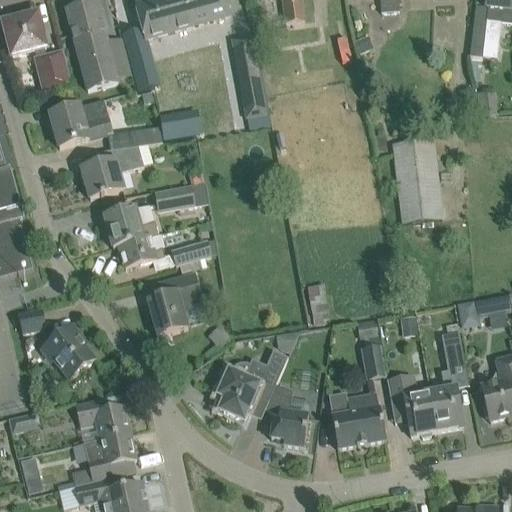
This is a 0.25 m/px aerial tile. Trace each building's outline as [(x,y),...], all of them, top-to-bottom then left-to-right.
[(230,19),(226,4),(224,0),(165,0),(136,8),(145,43),(230,19)] [(304,25),(300,0),(281,0),(286,27),(304,25)] [(379,0),(381,17),(399,16),(397,0),(379,0)] [(511,27),(511,0),(487,0),(487,2),(486,11),(488,11),(486,25),(485,30),(474,28),(470,59),(482,61),(497,62),(501,27),(511,27)] [(117,86),(102,26),(96,6),(66,14),(87,94),(117,86)] [(45,52),(42,38),(37,18),(4,27),(12,60),(34,55),(36,62),(36,63),(43,94),(69,87),(61,56),(47,60),(45,52)] [(253,40),(231,44),(246,122),(267,118),(253,40)] [(478,96),(480,120),(499,119),(497,95),(478,96)] [(155,107),(153,96),(142,98),(144,109),(155,107)] [(108,139),(114,138),(105,103),(50,119),(59,152),(89,144),(88,143),(107,138),(108,139)] [(160,132),(112,138),(114,153),(138,151),(162,147),(160,132)] [(440,224),(444,223),(435,142),(393,147),(402,228),(421,226),(440,224)] [(104,199),(126,193),(122,178),(144,171),(138,151),(114,153),(110,154),(113,165),(82,174),(90,203),(100,200),(101,202),(104,201),(104,199)] [(0,283),(18,278),(33,274),(20,231),(17,232),(15,225),(23,223),(23,224),(24,223),(9,171),(8,171),(8,172),(1,174),(0,171),(0,166),(2,166),(0,158),(0,283)] [(192,190),(205,187),(203,174),(189,176),(192,190)] [(264,183),(267,199),(280,197),(277,180),(264,183)] [(192,190),(194,203),(209,200),(206,187),(205,187),(192,190)] [(196,211),(194,203),(192,190),(155,196),(159,218),(196,211)] [(155,226),(153,226),(149,209),(135,212),(104,221),(113,252),(119,251),(158,240),(155,226)] [(162,252),(164,251),(160,239),(158,240),(119,251),(125,273),(144,268),(156,265),(165,262),(162,252)] [(176,270),(218,260),(213,244),(172,255),(176,270)] [(201,305),(194,278),(151,290),(155,303),(147,305),(157,341),(188,332),(182,310),(201,305)] [(315,325),(331,325),(329,289),(313,290),(315,325)] [(506,298),(456,307),(461,330),(479,328),(477,319),(510,313),(506,298)] [(22,338),(26,337),(46,333),(42,313),(18,319),(22,338)] [(491,317),(494,332),(508,329),(505,314),(491,317)] [(415,320),(401,322),(402,333),(417,331),(415,320)] [(360,343),(379,340),(376,323),(357,326),(360,343)] [(79,343),(81,341),(72,329),(41,353),(51,365),(54,363),(70,383),(95,364),(79,343)] [(230,341),(219,329),(207,339),(218,351),(230,341)] [(446,369),(465,365),(459,336),(441,340),(446,369)] [(381,350),(369,352),(362,353),(368,384),(386,381),(381,350)] [(268,405),(276,389),(288,361),(273,355),(266,369),(252,363),(250,367),(245,365),(241,365),(238,366),(235,367),(232,370),(229,375),(218,399),(224,402),(219,414),(223,416),(223,418),(223,419),(224,420),(225,422),(225,423),(226,423),(228,425),(229,425),(231,426),(232,426),(234,426),(235,426),(236,425),(237,425),(239,424),(239,423),(243,425),(255,399),(268,405)] [(494,385),(481,389),(485,408),(483,411),(485,420),(489,422),(490,426),(508,421),(511,420),(510,419),(511,418),(511,359),(495,364),(495,366),(499,376),(492,378),(494,385)] [(463,431),(456,392),(456,391),(452,374),(441,376),(444,393),(430,396),(437,435),(463,431)] [(437,435),(430,396),(416,399),(413,380),(387,385),(391,409),(404,407),(410,440),(419,439),(422,442),(430,441),(432,436),(437,435)] [(303,452),(306,432),(308,418),(290,416),(292,396),(276,389),(268,405),(265,413),(279,419),(278,426),(273,426),(270,442),(283,444),(283,449),(303,452)] [(385,445),(382,425),(379,411),(378,411),(375,397),(347,402),(349,416),(331,420),(338,453),(357,450),(357,451),(366,449),(366,448),(385,445)] [(99,444),(130,437),(124,410),(106,414),(103,402),(75,409),(80,431),(91,428),(91,426),(95,425),(99,444)] [(11,440),(38,434),(35,418),(8,423),(11,440)] [(134,465),(136,465),(130,437),(99,444),(99,445),(86,447),(90,464),(87,465),(89,473),(92,487),(108,483),(113,482),(120,480),(136,477),(134,465)] [(35,462),(20,465),(24,479),(38,475),(35,462)] [(147,511),(141,487),(129,489),(110,493),(108,483),(92,487),(75,491),(80,511),(94,507),(94,511),(147,511)]
